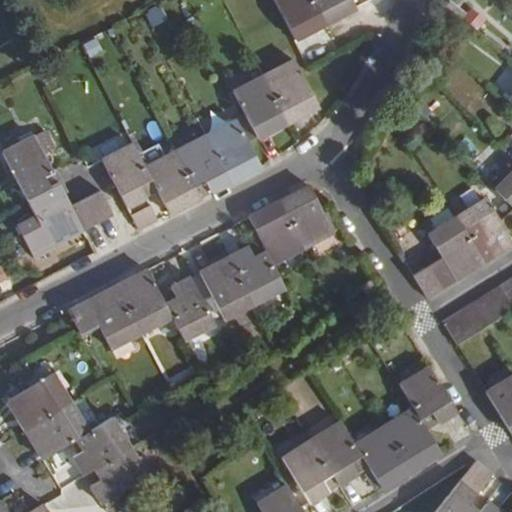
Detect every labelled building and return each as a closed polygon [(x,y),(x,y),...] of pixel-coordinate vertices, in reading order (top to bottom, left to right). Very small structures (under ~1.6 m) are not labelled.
[(273,0),(295,41),(355,9),(350,0),(273,0)] [(293,61),(233,92),(257,139),(317,108),(293,61)] [(155,189),(158,192),(169,215),(200,199),(195,189),(205,183),(211,193),(260,168),(236,122),(145,169),(132,145),(103,161),(139,230),(159,220),(146,199),(144,194),(155,189)] [(112,216),(99,192),(69,208),(39,149),(50,144),(43,132),(3,153),(51,247),(112,216)] [(511,172),(495,190),(511,206),(511,172)] [(249,245),(199,272),(223,320),(285,288),(272,264),(334,232),(310,185),(248,217),(266,251),(255,257),(249,245)] [(146,199),(158,192),(155,189),(144,194),(146,199)] [(441,257),(423,268),(412,275),(427,298),(478,267),(472,257),(479,252),(485,263),(511,246),(511,241),(486,199),(446,223),(428,235),(435,248),(441,257)] [(421,224),(428,235),(446,223),(440,213),(421,224)] [(417,258),(423,268),(441,257),(435,248),(417,258)] [(472,257),(478,267),(485,263),(479,252),(472,257)] [(99,325),(102,331),(111,349),(172,317),(184,340),(215,323),(190,277),(173,286),(178,298),(165,305),(147,271),(69,311),(81,335),(99,325)] [(511,277),(441,321),(456,345),(511,310),(511,277)] [(84,341),(102,331),(99,325),(81,335),(84,341)] [(302,492),(294,497),(301,509),(328,492),(323,483),(333,476),(339,486),(358,474),(352,464),(362,458),(368,468),(371,472),(380,487),(382,490),(441,453),(427,432),(421,422),(431,415),(438,425),(457,413),(428,367),(398,385),(412,408),(354,443),(340,422),(281,458),(302,492)] [(102,505),(126,490),(148,477),(111,419),(88,432),(52,374),(7,401),(43,459),(65,446),(72,442),(78,452),(72,456),(84,476),(90,472),(97,482),(91,486),(102,505)] [(511,376),(486,392),(511,435),(511,376)] [(427,432),(438,425),(431,415),(421,422),(427,432)] [(72,442),(65,446),(72,456),(78,452),(72,442)] [(358,474),(368,468),(362,458),(352,464),(358,474)] [(472,500),(476,496),(492,476),(475,462),(433,511),(495,511),(485,504),(482,508),(472,500)] [(84,476),(91,486),(97,482),(90,472),(84,476)] [(374,491),(380,487),(371,472),(365,476),(374,491)] [(323,483),(328,492),(339,486),(333,476),(323,483)] [(303,511),(301,509),(294,497),(287,485),(257,503),(262,511),(303,511)] [(115,511),(133,501),(126,490),(102,505),(106,511),(115,511)] [(485,504),(476,496),(472,500),(482,508),(485,504)] [(6,511),(0,501),(0,511),(48,511),(44,505),(32,511),(6,511)] [(502,511),(488,501),(485,504),(495,511),(502,511)]
